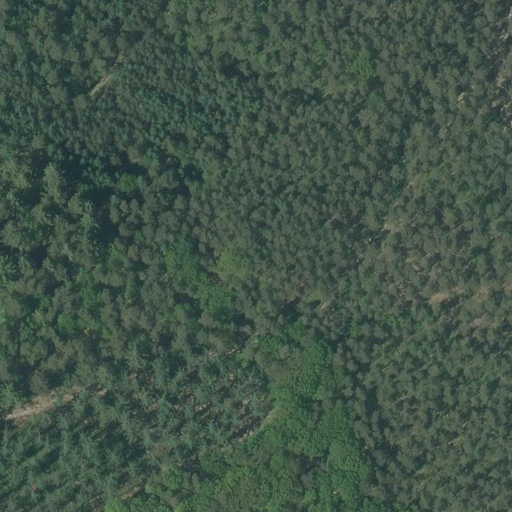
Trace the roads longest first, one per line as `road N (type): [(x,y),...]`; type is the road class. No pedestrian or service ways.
road 1 (track): [(257,414),(279,391),(302,331),(498,56),(511,10)]
road 2 (track): [(257,414),(89,511)]
